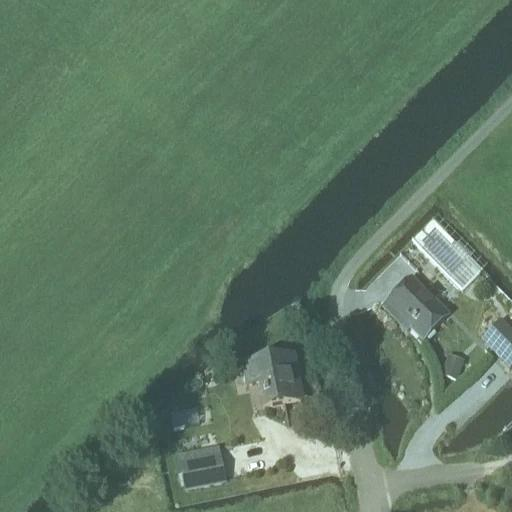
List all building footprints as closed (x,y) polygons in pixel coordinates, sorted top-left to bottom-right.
[(412,247),(462,297),(485,274),(435,225),(412,247)] [(423,345),(449,320),(413,284),(382,311),(398,328),(402,324),(423,345)] [(501,323),(481,343),(511,373),(511,371),(511,333),(501,323)] [(301,404),(292,360),(242,371),(246,392),(258,390),(263,412),(301,404)] [(445,368),(441,381),(457,386),(461,373),(445,368)] [(218,450),(177,458),(184,495),(226,486),(218,450)]
